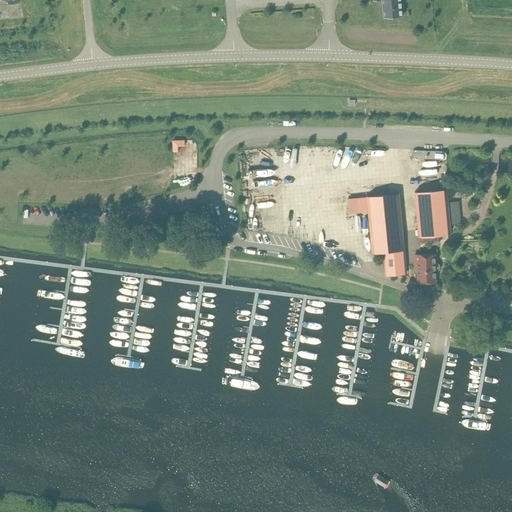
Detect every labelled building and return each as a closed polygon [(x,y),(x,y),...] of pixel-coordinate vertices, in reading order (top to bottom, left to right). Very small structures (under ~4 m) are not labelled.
[(402,13),(402,10),(400,0),(373,0),(373,1),(381,1),(381,0),(382,0),(383,18),(402,16),(402,13)] [(182,143),(182,137),(170,136),(170,148),(175,148),(175,143),(182,143)] [(415,192),(419,237),(451,234),(447,189),(415,192)] [(399,194),(367,197),(372,252),(383,251),(385,275),(406,273),(399,194)] [(460,201),(452,201),(453,224),(461,223),(460,201)] [(435,254),(425,254),(415,254),(415,262),(415,272),(418,272),(418,283),(435,283),(435,254)]
